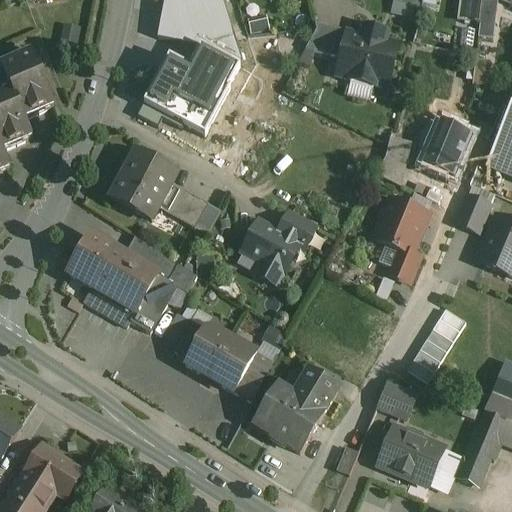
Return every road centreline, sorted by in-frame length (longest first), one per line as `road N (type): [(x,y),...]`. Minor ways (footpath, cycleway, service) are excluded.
road 1 (tertiary): [(120,0),(106,66),(59,196),(0,294)]
road 2 (primary): [(252,511),(0,346)]
